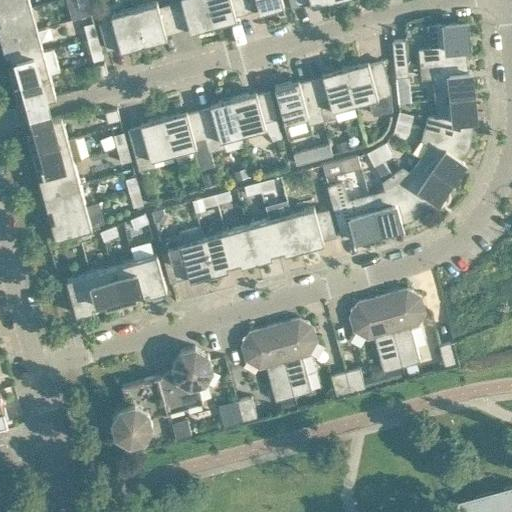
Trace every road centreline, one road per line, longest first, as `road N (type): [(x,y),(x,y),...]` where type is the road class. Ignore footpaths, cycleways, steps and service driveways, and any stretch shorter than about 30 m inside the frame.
road 1 (residential): [(34,369),(406,259),(479,224),(511,160)]
road 2 (residential): [(0,120),(377,15),(503,0)]
road 3 (residential): [(34,369),(0,240)]
road 4 (residential): [(511,133),(504,0)]
